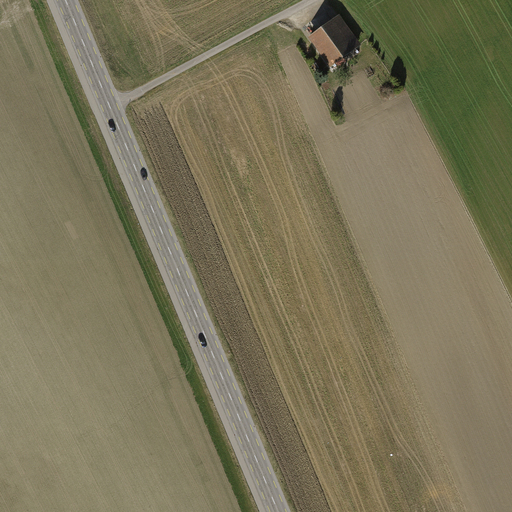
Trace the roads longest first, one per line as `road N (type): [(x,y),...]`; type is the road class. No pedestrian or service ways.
road 1 (tertiary): [(278,511),(65,0)]
road 2 (track): [(313,0),(97,113)]
